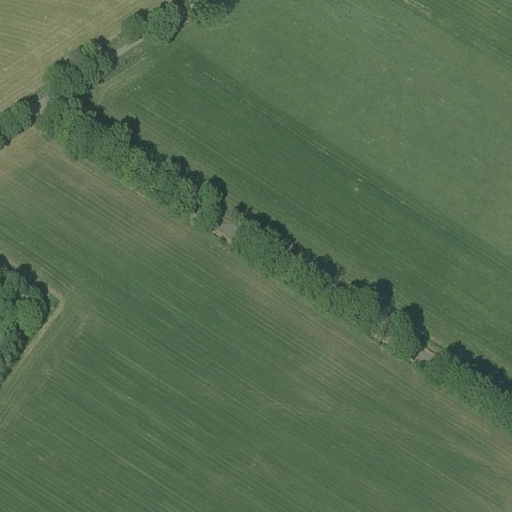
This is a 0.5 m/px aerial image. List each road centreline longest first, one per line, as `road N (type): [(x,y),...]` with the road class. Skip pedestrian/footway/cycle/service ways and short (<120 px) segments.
road 1 (unclassified): [(511,414),(37,105)]
road 2 (unclassified): [(37,105),(200,0)]
